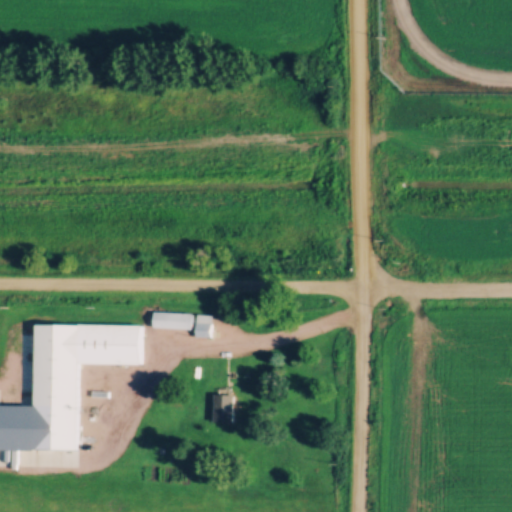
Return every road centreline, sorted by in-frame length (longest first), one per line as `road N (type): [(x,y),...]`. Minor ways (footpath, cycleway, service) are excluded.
road 1 (residential): [(0,281),(511,288)]
road 2 (residential): [(355,0),(363,286)]
road 3 (residential): [(363,286),(356,511)]
